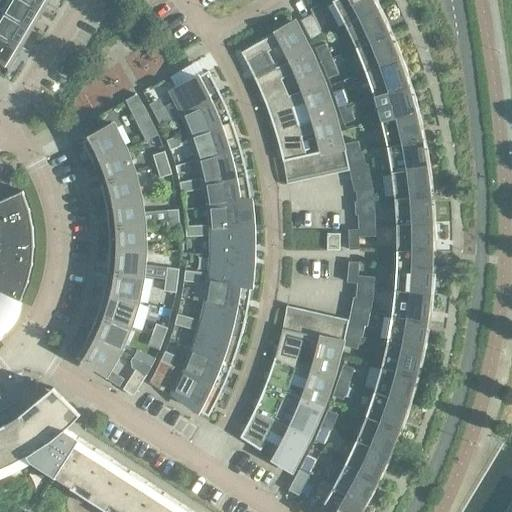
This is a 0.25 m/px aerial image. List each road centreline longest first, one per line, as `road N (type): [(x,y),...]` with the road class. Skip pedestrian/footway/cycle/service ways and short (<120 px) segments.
road 1 (residential): [(205,462),(243,386),(266,315),(273,253),(266,166),(212,35)]
road 2 (residential): [(24,346),(47,300),(57,218),(39,167),(0,126)]
road 3 (residential): [(205,462),(24,346)]
road 4 (residential): [(0,125),(80,0)]
